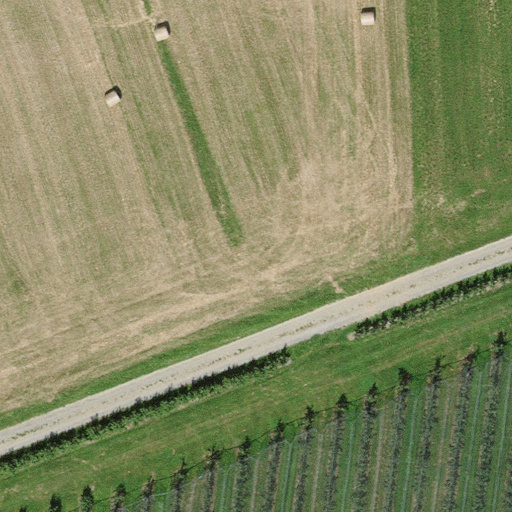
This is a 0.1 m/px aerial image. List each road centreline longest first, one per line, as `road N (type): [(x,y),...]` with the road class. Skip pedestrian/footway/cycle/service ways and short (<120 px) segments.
road 1 (track): [(0,506),(511,310)]
road 2 (track): [(0,445),(511,251)]
